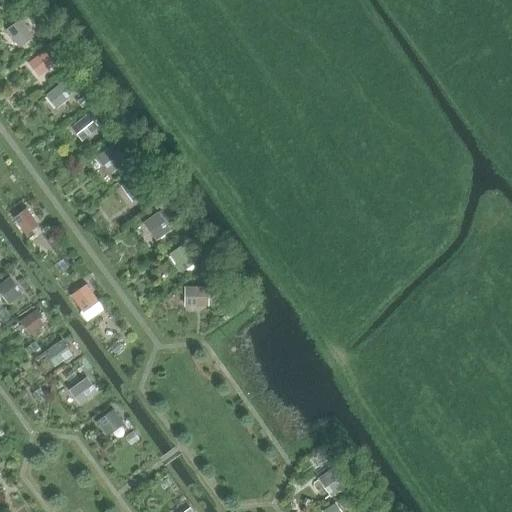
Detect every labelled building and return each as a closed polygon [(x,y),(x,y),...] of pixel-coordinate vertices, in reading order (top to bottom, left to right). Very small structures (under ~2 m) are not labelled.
[(7,30),(20,47),(35,36),(22,19),(7,30)] [(33,59),(44,73),(57,64),(46,49),(33,59)] [(58,109),(75,95),(63,81),(47,94),(58,109)] [(77,124),(87,136),(100,126),(90,113),(77,124)] [(112,172),(126,162),(112,145),(98,155),(112,172)] [(122,187),(132,200),(145,190),(135,177),(122,187)] [(40,223),(27,206),(13,216),(25,234),(40,223)] [(157,240),(173,230),(159,211),(145,222),(157,240)] [(194,258),(184,245),(175,251),(185,265),(194,258)] [(25,294),(11,276),(0,284),(0,291),(10,304),(25,294)] [(209,306),(209,286),(185,286),(185,306),(209,306)] [(72,298),(85,312),(96,302),(83,288),(72,298)] [(31,335),(49,323),(38,308),(20,321),(31,335)] [(70,356),(61,343),(48,351),(57,365),(70,356)] [(99,391),(88,376),(71,390),(81,404),(99,391)] [(98,421),(106,433),(122,422),(113,410),(98,421)] [(332,496),(348,485),(335,467),(319,478),(332,496)] [(323,511),(343,511),(337,501),(323,510),(323,511)]
